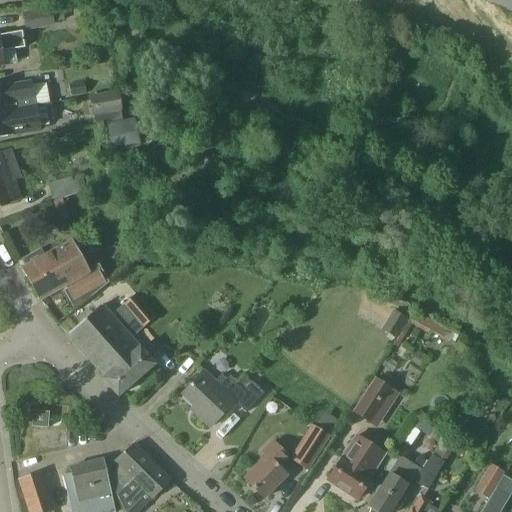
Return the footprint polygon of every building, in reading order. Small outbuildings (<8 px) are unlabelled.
[(22,13),(25,32),(54,27),(51,9),(22,13)] [(0,35),(0,68),(18,66),(16,51),(25,49),(22,32),(0,35)] [(0,86),(0,111),(35,105),(32,86),(31,82),(4,86),(0,86)] [(69,85),(70,97),(85,95),(83,83),(69,85)] [(106,125),(121,122),(119,113),(121,112),(118,93),(88,97),(92,118),(93,118),(95,131),(107,129),(106,125)] [(0,111),(0,138),(39,132),(35,105),(0,111)] [(140,148),(134,119),(121,122),(106,125),(107,129),(112,154),(140,148)] [(0,207),(8,205),(20,201),(14,182),(21,179),(11,150),(0,153),(0,207)] [(62,292),(74,312),(108,284),(97,265),(86,272),(69,243),(21,269),(39,301),(64,287),(65,290),(62,292)] [(156,317),(136,294),(122,306),(142,329),(156,317)] [(102,306),(68,336),(104,378),(103,379),(118,397),(154,365),(139,348),(102,306)] [(408,324),(428,335),(434,323),(415,312),(408,324)] [(245,414),(262,394),(250,383),(244,389),(234,380),(230,384),(220,376),(214,383),(203,373),(182,395),(199,410),(195,414),(210,428),(233,403),(245,414)] [(368,424),(391,390),(374,379),(351,413),(368,424)] [(32,428),(47,429),(48,421),(48,420),(48,413),(33,412),(32,428)] [(413,428),(428,437),(434,427),(419,418),(413,428)] [(289,460),(307,473),(330,438),(312,426),(289,460)] [(326,480),(358,501),(372,479),(370,478),(384,456),(354,436),(340,459),(326,480)] [(280,469),(289,459),(272,441),(261,453),(266,458),(244,480),(263,499),(287,475),(280,469)] [(109,482),(123,511),(139,511),(170,481),(133,444),(114,463),(119,468),(110,478),(112,480),(109,482)] [(413,482),(427,491),(442,464),(444,465),(453,450),(442,444),(433,453),(413,482)] [(390,475),(369,508),(370,509),(369,511),(389,511),(406,486),(409,488),(413,482),(427,462),(420,457),(414,466),(401,457),(390,475)] [(71,474),(63,476),(71,511),(114,511),(111,498),(102,461),(69,469),(71,474)] [(503,473),(490,465),(474,492),(487,500),(503,473)] [(18,481),(28,511),(53,511),(41,474),(18,481)] [(498,511),(508,496),(495,489),(481,511),(498,511)] [(411,511),(438,511),(428,506),(430,503),(420,496),(411,511)]
